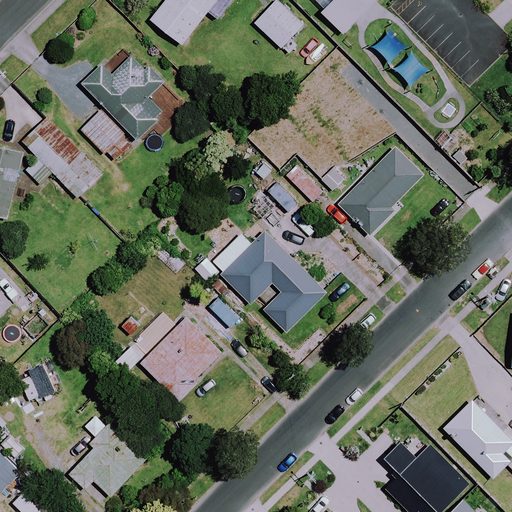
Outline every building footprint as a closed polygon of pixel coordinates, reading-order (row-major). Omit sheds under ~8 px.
[(231,0),(167,0),(151,20),(182,45),(208,12),(216,18),(231,0)] [(304,24),(277,0),(276,0),(257,22),(285,46),(304,24)] [(319,0),(328,9),(325,11),(346,32),(378,0),(319,0)] [(132,53),(110,74),(103,66),(83,85),(137,141),(164,116),(150,102),(166,88),(146,67),(132,53)] [(132,142),(102,111),(82,130),(113,161),(132,142)] [(80,153),(52,125),(29,147),(78,196),(100,174),(80,153)] [(423,176),(395,147),(337,201),(368,235),(396,209),(392,205),(423,176)] [(24,155),(0,148),(0,217),(6,220),(24,155)] [(297,164),(285,176),(309,201),(321,189),(297,164)] [(301,204),(278,184),(263,201),(286,221),(301,204)] [(325,292),(265,233),(253,245),(241,233),(211,264),(251,303),(273,281),(281,290),(262,309),(283,330),(312,300),(315,303),(325,292)] [(221,352),(184,317),(140,363),(180,402),(199,382),(195,379),(221,352)] [(55,392),(44,364),(18,373),(29,402),(55,392)] [(62,410),(54,397),(28,414),(37,427),(62,410)] [(511,458),(511,442),(472,400),(444,427),(492,477),(508,462),(511,458)] [(149,457),(113,421),(91,443),(94,445),(68,472),(85,489),(94,480),(111,496),(149,457)] [(437,511),(469,481),(431,442),(418,455),(402,439),(386,455),(402,471),(387,485),(413,511),(418,505),(425,511),(437,511)] [(8,462),(0,454),(0,493),(1,494),(23,470),(10,459),(8,462)] [(95,511),(76,492),(56,511),(95,511)] [(487,511),(479,511),(464,497),(449,511),(491,511),(489,510),(487,511)]
